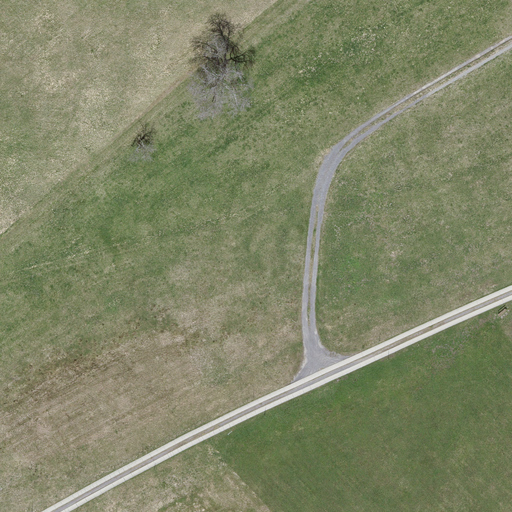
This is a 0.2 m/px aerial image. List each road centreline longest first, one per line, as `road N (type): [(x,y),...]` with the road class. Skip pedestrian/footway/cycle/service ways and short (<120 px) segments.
road 1 (unclassified): [(511,297),(242,417),(60,511)]
road 2 (track): [(511,44),(390,117),(331,168),(311,305),(323,381)]
